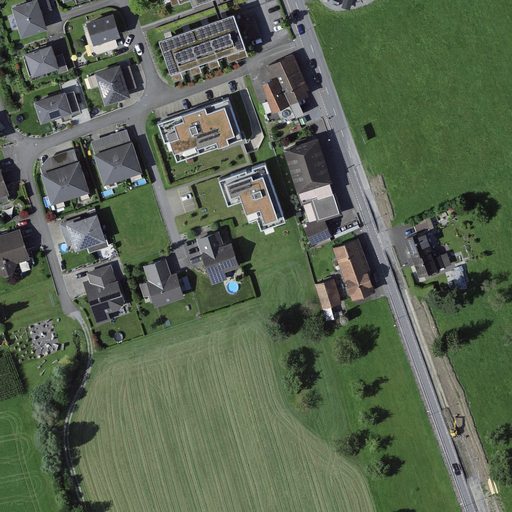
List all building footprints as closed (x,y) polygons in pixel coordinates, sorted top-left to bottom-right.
[(39,0),(35,0),(14,7),(23,37),(49,30),(39,0)] [(239,12),(162,40),(176,80),(254,52),(239,12)] [(118,14),(86,24),(93,45),(125,36),(118,14)] [(54,47),(28,55),(35,76),(60,69),(54,47)] [(270,66),(276,78),(268,82),(266,82),(280,111),(310,96),(291,56),(270,66)] [(123,66),(100,73),(110,106),(133,99),(123,66)] [(227,89),(193,102),(209,144),(242,131),(227,89)] [(70,91),(39,100),(46,122),(76,113),(70,91)] [(179,106),(152,115),(168,166),(195,158),(179,106)] [(129,132),(94,143),(107,186),(143,175),(129,132)] [(320,139),(290,148),(304,198),(335,189),(320,139)] [(75,152),(42,162),(55,203),(88,193),(75,152)] [(255,218),(265,215),(269,226),(293,218),(273,160),(226,175),(235,201),(248,197),(255,218)] [(0,165),(0,196),(9,194),(0,165)] [(100,214),(70,223),(77,248),(107,239),(100,214)] [(326,219),(307,227),(314,244),(333,237),(326,219)] [(411,234),(428,272),(452,262),(435,223),(411,234)] [(22,229),(0,236),(0,271),(33,259),(22,229)] [(221,233),(200,240),(213,280),(243,270),(234,243),(226,246),(221,233)] [(358,242),(335,250),(353,298),(376,290),(358,242)] [(185,299),(178,271),(170,273),(166,259),(145,265),(149,279),(143,281),(151,308),(185,299)] [(91,270),(94,280),(86,282),(98,320),(113,315),(111,308),(126,303),(113,263),(91,270)] [(326,312),(336,311),(334,297),(343,295),(339,270),(320,273),(326,312)]
